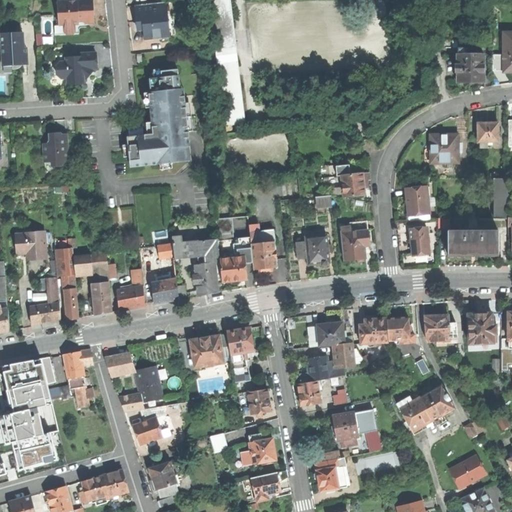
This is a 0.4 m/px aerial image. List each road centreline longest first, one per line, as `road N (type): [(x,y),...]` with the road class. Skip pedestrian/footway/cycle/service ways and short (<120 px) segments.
road 1 (residential): [(391,284),(383,191),(391,153),(406,131),(444,108),(511,93)]
road 2 (residential): [(117,0),(128,91),(116,109),(0,116)]
road 3 (residential): [(269,300),(303,511)]
road 4 (unknown): [(98,110),(110,185),(184,179),(198,161),(196,142)]
road 5 (secondary): [(92,334),(269,300)]
road 6 (residential): [(0,497),(134,460)]
road 7 (residential): [(134,460),(92,334)]
road 8 (secondary): [(269,300),(391,284)]
road 9 (secondary): [(391,284),(511,280)]
